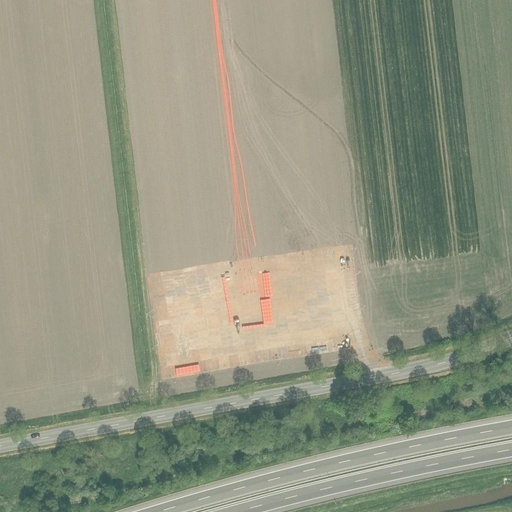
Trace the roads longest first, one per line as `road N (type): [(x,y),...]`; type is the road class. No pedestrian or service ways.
road 1 (tertiary): [(0,446),(417,368),(511,337)]
road 2 (motorway): [(511,428),(161,511)]
road 3 (motorway): [(239,511),(511,450)]
